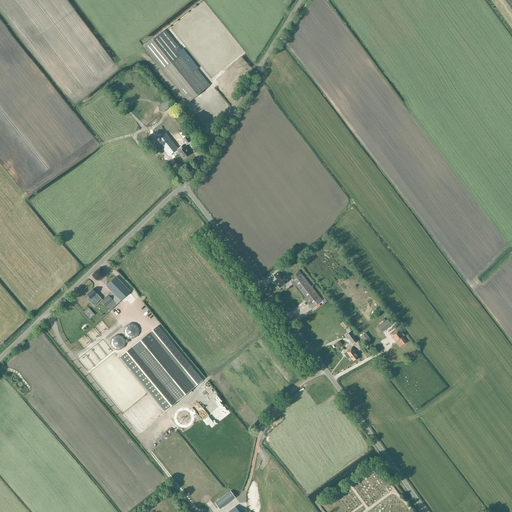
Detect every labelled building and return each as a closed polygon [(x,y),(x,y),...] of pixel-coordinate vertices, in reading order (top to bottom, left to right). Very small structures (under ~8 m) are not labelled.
[(189,102),(210,85),(184,53),(165,30),(145,46),(163,69),(189,102)] [(172,105),(168,99),(158,107),(163,113),(172,105)] [(184,148),(182,146),(185,144),(167,120),(155,129),(168,147),(167,148),(171,153),(176,150),(177,150),(179,151),(178,152),(183,159),(190,154),(185,147),(184,148)] [(161,146),(153,136),(149,139),(154,145),(152,146),(155,150),(161,146)] [(276,278),(277,278),(278,279),(275,282),(280,287),(288,281),(283,275),(279,271),(274,275),(276,278)] [(291,282),(312,308),(322,301),(301,274),(291,282)] [(116,277),(106,286),(121,301),(130,291),(116,277)] [(89,296),(87,298),(90,302),(94,299),(96,301),(97,302),(101,298),(96,293),(97,293),(93,289),(87,294),(89,296)] [(108,295),(101,301),(101,302),(110,311),(117,304),(108,295)] [(123,311),(117,315),(123,323),(127,320),(130,324),(135,320),(130,314),(127,316),(123,311)] [(382,332),(391,325),(387,319),(378,326),(382,332)] [(137,322),(132,325),(135,330),(141,326),(137,322)] [(158,326),(120,357),(165,411),(203,380),(158,326)] [(390,334),(396,342),(399,340),(402,345),(406,342),(403,337),(405,336),(399,328),(390,334)] [(357,341),(351,332),(347,334),(348,334),(346,336),(352,345),(357,341)] [(114,348),(125,347),(124,333),(113,333),(114,348)] [(371,339),(366,333),(360,337),(365,343),(371,339)] [(352,347),(344,354),(348,359),(350,357),(353,361),(358,357),(354,351),(355,351),(352,347)] [(234,496),(230,491),(229,491),(215,503),(220,509),(235,497),(234,496)]
